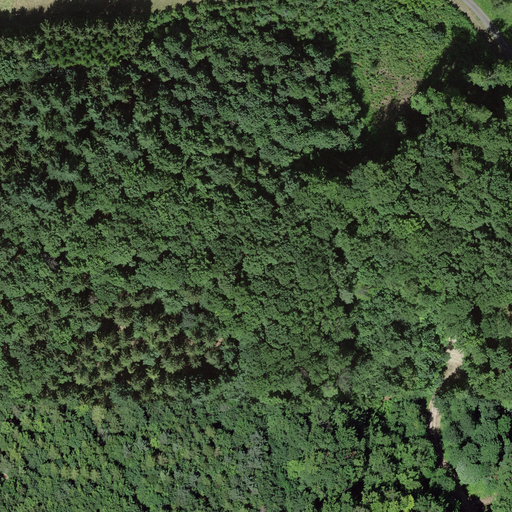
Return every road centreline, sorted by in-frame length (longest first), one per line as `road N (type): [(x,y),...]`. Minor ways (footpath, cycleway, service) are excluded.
road 1 (track): [(511,420),(458,354),(393,215),(352,173),(161,74),(75,64),(0,68)]
road 2 (track): [(0,337),(36,391),(114,464),(141,511)]
road 3 (track): [(464,511),(428,409),(458,354)]
road 4 (track): [(140,507),(36,478),(0,495)]
